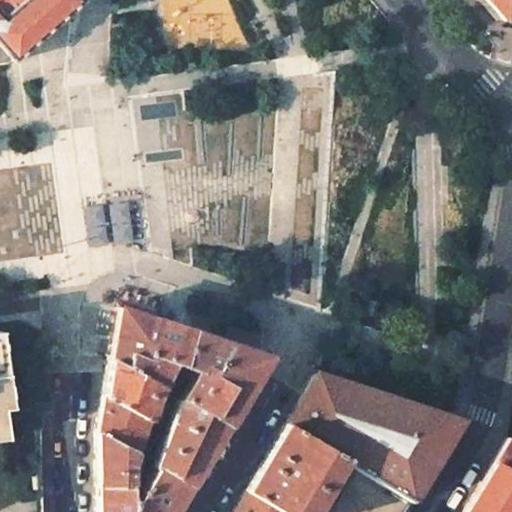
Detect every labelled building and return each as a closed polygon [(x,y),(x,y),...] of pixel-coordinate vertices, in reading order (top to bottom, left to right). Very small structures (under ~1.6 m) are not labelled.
[(0,0),(0,63),(5,62),(9,59),(11,62),(42,34),(80,1),(78,0),(0,0)] [(511,0),(477,0),(495,21),(511,15),(511,0)] [(128,239),(125,202),(83,205),(86,242),(128,239)] [(152,318),(116,306),(115,307),(106,358),(155,386),(168,363),(177,366),(189,331),(152,318)] [(207,337),(189,331),(177,366),(190,375),(175,398),(223,426),(265,357),(264,356),(207,337)] [(143,420),(155,386),(106,358),(99,395),(143,420)] [(42,373),(11,377),(13,396),(42,392),(42,373)] [(339,381),(314,373),(283,423),(345,462),(355,469),(406,501),(456,420),(339,381)] [(131,454),(143,420),(99,395),(93,432),(131,454)] [(175,398),(150,465),(186,486),(223,426),(175,398)] [(0,511),(42,511),(43,509),(43,429),(41,429),(41,416),(41,403),(6,408),(0,409),(0,429),(2,441),(0,441),(0,511)] [(277,511),(314,511),(345,462),(283,423),(242,491),(277,511)] [(128,466),(131,454),(93,432),(93,511),(124,511),(131,503),(125,500),(124,497),(126,495),(124,491),(128,466)] [(511,474),(511,438),(505,436),(490,461),(511,474)] [(511,511),(511,474),(490,461),(458,511),(507,511),(510,509),(511,510),(511,511)] [(170,511),(186,486),(150,465),(144,462),(126,495),(124,497),(125,500),(131,503),(124,511),(170,511)] [(355,469),(327,511),(399,511),(406,501),(355,469)] [(277,511),(242,491),(229,511),(277,511)]
